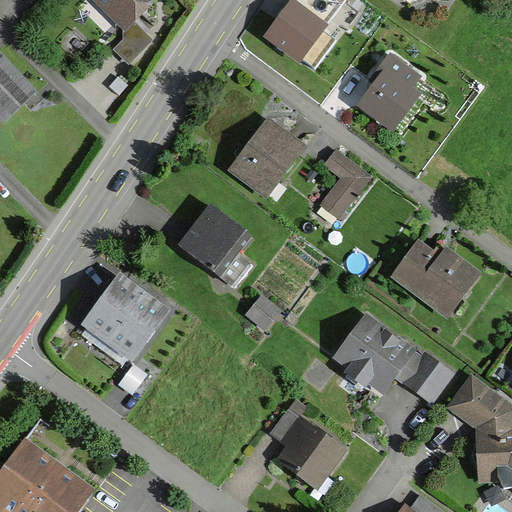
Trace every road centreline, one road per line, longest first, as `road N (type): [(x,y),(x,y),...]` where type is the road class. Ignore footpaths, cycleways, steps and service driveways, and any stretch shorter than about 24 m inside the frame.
road 1 (residential): [(208,32),(511,258)]
road 2 (secondary): [(0,343),(208,32)]
road 3 (residential): [(0,344),(228,511)]
